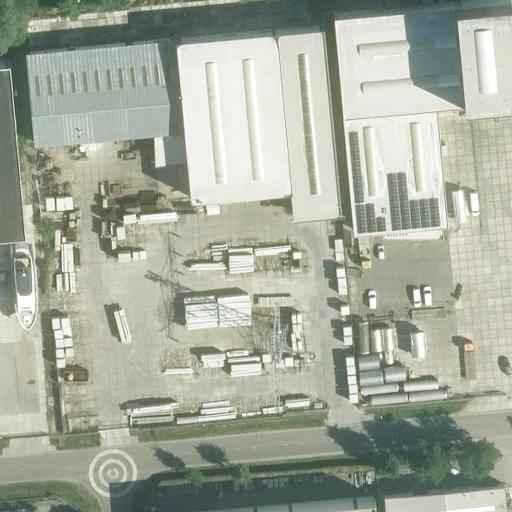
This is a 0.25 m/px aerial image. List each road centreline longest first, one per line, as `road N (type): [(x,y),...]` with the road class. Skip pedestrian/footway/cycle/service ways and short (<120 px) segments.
road 1 (tertiary): [(111,461),(511,424)]
road 2 (unknown): [(478,176),(511,429)]
